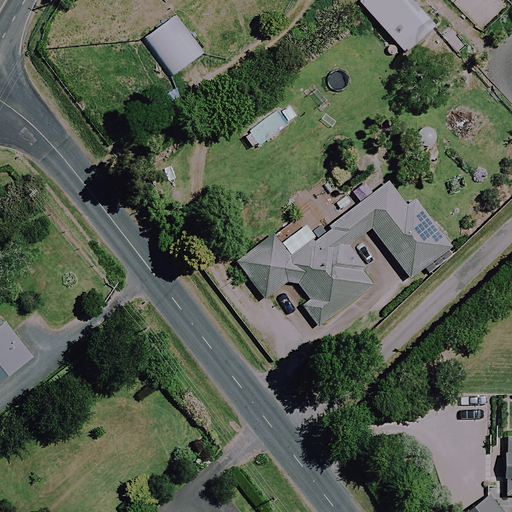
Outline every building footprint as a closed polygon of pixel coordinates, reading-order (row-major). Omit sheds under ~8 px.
[(414,0),(363,0),(359,4),(406,56),(438,27),(414,0)] [(204,55),(177,17),(149,37),(177,75),(204,55)] [(407,206),(388,182),(377,191),(316,239),(306,226),(246,272),(267,299),(293,279),(311,303),(305,308),(321,327),(375,284),(347,249),(371,230),(410,279),(452,246),(415,200),(407,206)] [(0,385),(34,359),(0,317),(0,316),(0,385)] [(466,355),(453,341),(421,369),(434,383),(466,355)] [(500,511),(489,497),(468,511),(500,511)]
